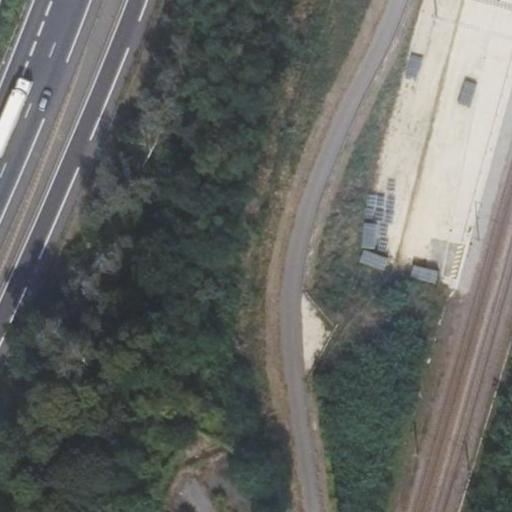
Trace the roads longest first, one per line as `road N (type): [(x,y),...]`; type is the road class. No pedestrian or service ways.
road 1 (track): [(316,511),(298,378),(453,0)]
road 2 (motorway): [(0,324),(138,0)]
road 3 (motorway): [(0,157),(63,0)]
